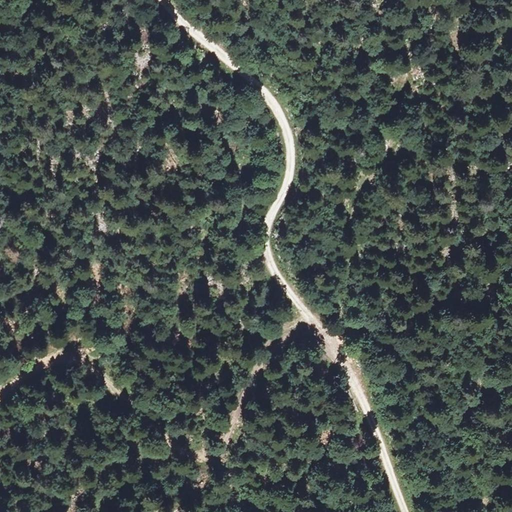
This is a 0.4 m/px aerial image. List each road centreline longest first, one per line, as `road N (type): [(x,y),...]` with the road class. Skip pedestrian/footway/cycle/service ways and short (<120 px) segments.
road 1 (track): [(0,404),(48,349),(80,341),(114,397),(158,435),(218,454),(313,317)]
road 2 (track): [(313,317),(279,279),(264,240),(291,174),(288,129),(261,86),(164,0)]
road 3 (track): [(405,511),(361,379),(313,317)]
